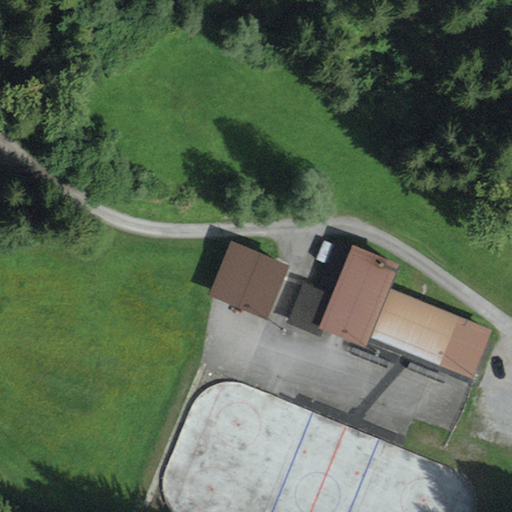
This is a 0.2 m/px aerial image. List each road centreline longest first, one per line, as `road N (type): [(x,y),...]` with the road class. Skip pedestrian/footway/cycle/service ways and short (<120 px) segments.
road 1 (track): [(0,140),(96,213),(178,234),(354,234),(397,251)]
road 2 (residential): [(511,334),(397,251)]
